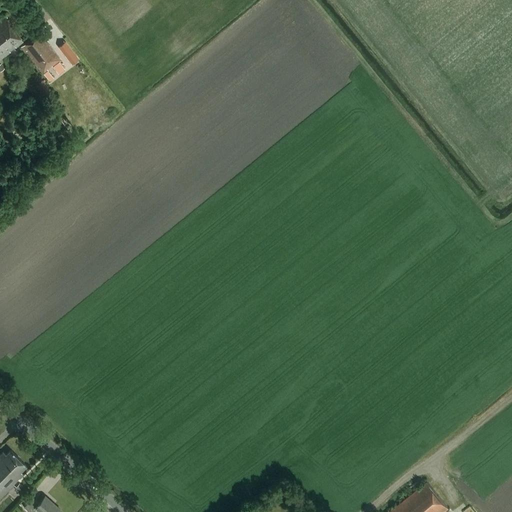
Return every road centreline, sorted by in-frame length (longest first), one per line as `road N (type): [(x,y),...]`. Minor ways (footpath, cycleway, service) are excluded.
road 1 (track): [(270,0),(0,222)]
road 2 (track): [(511,398),(371,511)]
road 3 (tertiary): [(123,511),(0,403)]
